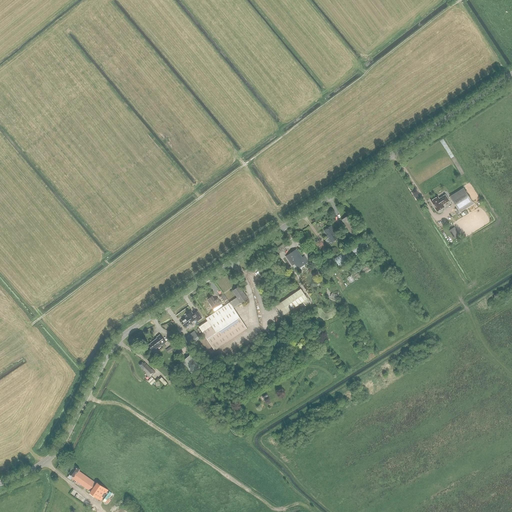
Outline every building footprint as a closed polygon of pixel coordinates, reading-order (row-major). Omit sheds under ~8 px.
[(463,188),(450,196),(460,212),(473,204),(463,188)] [(435,208),(437,212),(444,207),(443,205),(449,201),(445,195),(441,198),(439,199),(438,197),(431,201),(435,207),(435,208)] [(342,220),(351,234),(360,229),(350,214),(342,220)] [(328,238),(331,242),(339,238),(332,228),(331,229),(330,227),(326,230),(327,232),(325,233),(328,238)] [(454,232),(451,234),(454,239),(459,235),(454,227),(452,229),(454,232)] [(370,248),(364,239),(334,258),(340,267),(370,248)] [(307,262),(304,257),(301,259),(295,250),(286,256),(292,265),(295,264),(298,268),(307,262)] [(206,319),(208,321),(199,327),(215,351),(247,329),(233,308),(241,303),(247,299),(239,287),(233,291),(237,298),(230,303),(206,319)] [(306,306),(304,303),(308,300),(300,288),(275,305),(283,317),(300,306),(302,308),(306,306)] [(208,301),(210,304),(209,304),(211,306),(214,310),(221,304),(218,299),(216,300),(215,299),(214,300),(212,297),(208,299),(209,300),(208,301)] [(202,318),(198,311),(193,314),(191,312),(186,315),(188,317),(182,321),(185,326),(196,319),(197,321),(202,318)] [(194,331),(184,338),(189,346),(199,338),(194,331)] [(321,336),(326,343),(330,341),(324,333),(321,336)] [(158,352),(156,349),(162,344),(162,345),(166,343),(160,335),(157,337),(157,338),(148,345),(155,355),(158,352)] [(166,350),(168,353),(178,347),(176,343),(166,350)] [(190,355),(182,361),(192,374),(200,367),(190,355)] [(155,372),(151,369),(145,363),(144,364),(143,362),(139,365),(142,368),(142,369),(146,372),(145,373),(150,378),(155,372)] [(183,388),(182,388),(172,378),(169,381),(186,396),(189,393),(183,388)] [(180,395),(176,389),(171,393),(173,396),(169,399),(171,401),(180,395)] [(72,478),(76,482),(75,483),(78,485),(79,483),(91,492),(90,493),(105,503),(112,493),(97,483),(97,484),(79,471),(80,469),(75,466),(69,474),(73,477),(72,478)]
